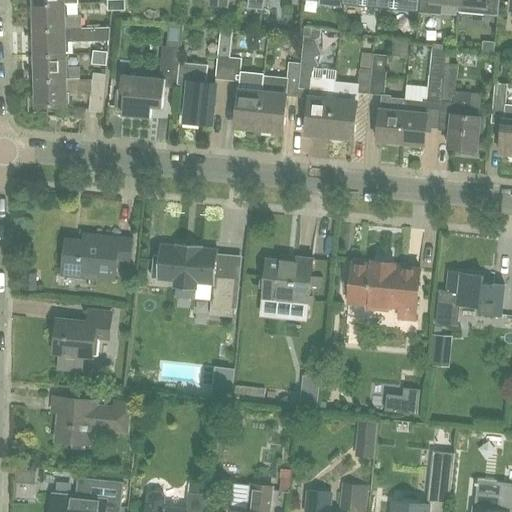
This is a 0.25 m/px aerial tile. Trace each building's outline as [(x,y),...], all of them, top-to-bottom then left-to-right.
[(211,0),(211,3),(214,3),(213,5),(224,6),(224,4),(226,5),(226,0),(248,0),(248,8),(263,10),(263,0),(211,0)] [(380,8),(381,0),(342,0),(342,5),(380,8)] [(381,0),(380,8),(419,12),(420,0),(381,0)] [(459,4),(459,0),(420,0),(419,12),(441,15),(442,3),(458,4),(459,4)] [(459,0),(459,4),(458,4),(458,12),(497,16),(498,0),(459,0)] [(126,10),(126,1),(109,1),(110,11),(126,10)] [(82,15),(64,16),(64,4),(35,5),(35,6),(29,7),(29,17),(36,18),(36,30),(82,29),(82,28),(82,15)] [(65,55),(65,42),(110,41),(111,27),(82,28),(82,29),(36,30),(37,55),(65,55)] [(329,136),(333,100),(336,70),(313,68),(313,67),(318,65),(314,57),(321,54),(315,40),(320,38),(321,31),(311,29),(311,28),(305,27),(301,63),(297,97),(309,98),(306,133),(329,136)] [(407,58),(408,44),(396,43),(394,57),(407,58)] [(177,81),(178,65),(179,52),(180,47),(163,45),(160,78),(133,76),(131,92),(123,91),(121,115),(150,118),(151,107),(162,108),(165,80),(177,81)] [(108,52),(93,50),(92,60),(91,64),(106,65),(108,52)] [(401,143),(425,145),(428,108),(441,109),(441,101),(444,63),(446,52),(431,51),(426,97),(422,97),(422,100),(405,98),(401,143)] [(361,53),(360,69),(372,70),(373,54),(361,53)] [(401,143),(405,98),(391,97),(391,95),(384,94),(388,56),(373,54),(372,70),(369,94),(381,95),(377,140),(401,143)] [(80,67),(66,67),(65,55),(37,55),(37,81),(66,80),(80,79),(80,67)] [(227,80),(229,57),(218,56),(216,79),(227,80)] [(241,59),(229,57),(227,80),(239,81),(240,73),(241,59)] [(297,97),(301,63),(288,62),(287,78),(264,76),(259,128),(283,131),(287,96),(297,97)] [(215,84),(206,83),(207,65),(180,63),(178,84),(189,85),(187,108),(183,107),(182,124),(199,126),(199,123),(211,124),(215,84)] [(457,64),(444,63),(441,101),(453,102),(457,64)] [(369,94),(372,70),(360,69),(359,84),(358,93),(369,94)] [(103,113),(107,74),(95,73),(94,79),(80,79),(77,79),(78,97),(92,96),(91,112),(103,113)] [(259,128),(264,76),(240,73),(239,81),(235,126),(259,128)] [(67,105),(66,80),(37,81),(38,106),(67,105)] [(511,154),(511,105),(505,104),(507,85),(495,84),(491,123),(503,124),(500,153),(511,154)] [(122,107),(123,93),(119,92),(115,92),(114,106),(122,107)] [(448,148),(477,151),(480,118),(479,118),(481,93),(471,92),(469,109),(452,107),(448,148)] [(353,138),(357,103),(333,100),(329,136),(353,138)] [(63,274),(115,280),(117,260),(129,261),(131,239),(90,235),(89,242),(67,240),(63,274)] [(177,288),(190,289),(193,290),(196,290),(196,289),(196,285),(196,282),(213,284),(210,315),(232,317),(236,278),(215,276),(218,250),(201,249),(201,246),(177,243),(177,246),(160,245),(159,256),(153,255),(151,278),(175,280),(175,283),(175,287),(174,288),(177,288)] [(263,300),(261,318),(306,323),(308,305),(313,258),(282,255),(282,261),(267,260),(263,300)] [(353,263),(353,271),(350,271),(348,273),(347,274),(346,277),(346,280),(345,283),(346,286),(346,290),(347,292),(347,293),(350,293),(350,302),(369,304),(369,309),(389,311),(390,306),(401,307),(400,318),(416,319),(421,269),(353,263)] [(439,290),(435,322),(455,324),(458,305),(480,307),(479,314),(502,317),(506,285),(484,283),(484,275),(461,273),(449,271),(447,291),(439,290)] [(89,311),(88,323),(58,320),(55,352),(61,353),(59,369),(82,371),(84,355),(97,356),(99,337),(108,338),(111,313),(89,311)] [(444,369),(446,346),(450,347),(451,339),(433,337),(432,345),(430,367),(444,369)] [(233,391),(213,389),(212,398),(232,400),(233,391)] [(403,396),(387,395),(386,416),(418,418),(420,390),(403,389),(403,396)] [(58,441),(88,445),(90,427),(128,431),(130,411),(128,410),(129,403),(114,401),(113,409),(96,407),(96,401),(57,397),(55,412),(62,413),(58,441)] [(318,409),(319,400),(302,398),(301,407),(318,409)] [(447,511),(454,453),(432,451),(427,504),(393,500),(391,511),(447,511)] [(123,485),(87,481),(86,492),(85,499),(54,495),(52,511),(121,511),(124,485),(123,485)] [(189,483),(188,493),(209,495),(210,485),(189,483)] [(269,511),(272,487),(252,485),(248,511),(239,511),(229,511),(269,511)] [(367,487),(348,485),(345,508),(364,510),(367,487)] [(509,511),(511,511),(511,486),(503,485),(501,510),(474,507),(473,511),(509,511)] [(186,509),(164,507),(165,497),(161,493),(153,492),(148,495),(146,511),(207,511),(209,495),(188,493),(186,509)] [(330,511),(331,504),(322,493),(307,505),(312,511),(330,511)]
